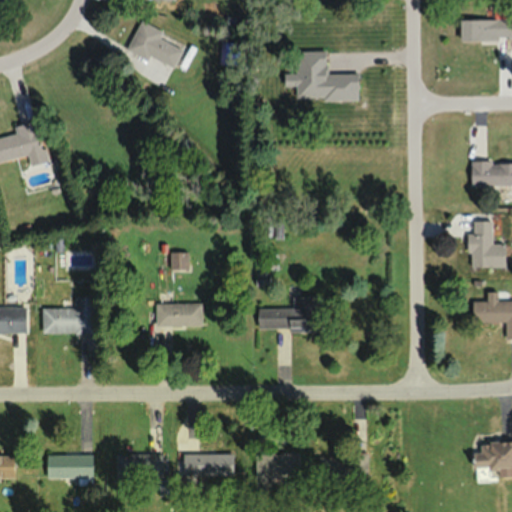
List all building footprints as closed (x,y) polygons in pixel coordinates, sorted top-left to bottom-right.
[(460,39),(511,39),(511,18),(460,18),(460,39)] [(173,68),(183,47),(161,38),(164,31),(140,20),(127,47),(173,68)] [(0,136),(0,161),(41,153),(35,121),(13,125),(15,134),(0,136)] [(511,184),(511,159),(471,160),(471,185),(511,184)] [(510,243),(492,243),(492,219),(471,219),(471,265),(510,265),(510,243)] [(188,250),(170,250),(170,269),(188,269),(188,250)] [(473,300),(473,322),(505,321),(506,338),(511,337),(511,297),(498,298),(498,290),(487,291),(487,299),(473,300)] [(45,307),(45,331),(95,331),(95,295),(75,295),(75,307),(45,307)] [(155,325),(203,325),(203,302),(155,302),(155,325)] [(258,306),(258,327),(315,327),(315,306),(258,306)] [(0,307),(0,332),(26,332),(26,307),(0,307)] [(511,440),(482,440),(482,450),(474,450),(475,478),(511,476),(511,440)] [(300,451),(257,452),(257,476),(300,475),(300,451)] [(93,479),(93,452),(47,452),(47,479),(93,479)] [(234,452),(183,452),(183,475),(234,475),(234,452)] [(14,453),(0,453),(0,476),(14,476),(14,453)] [(164,453),(117,453),(117,477),(164,477),(164,453)] [(319,476),(368,476),(368,454),(319,454),(319,476)]
